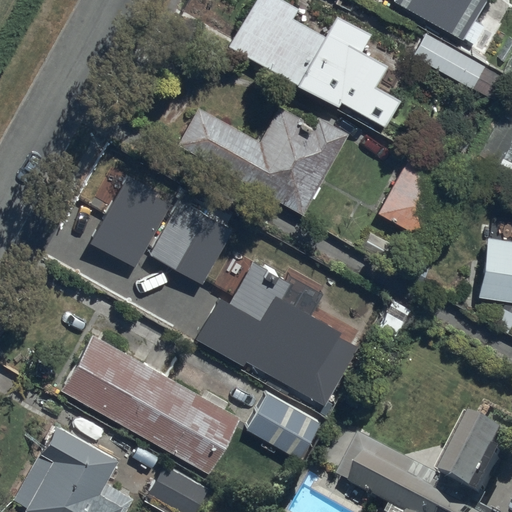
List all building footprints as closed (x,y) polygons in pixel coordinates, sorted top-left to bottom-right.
[(298,0),(253,0),(230,41),(339,101),(359,65),(352,61),(372,26),(341,9),(328,33),(294,14),(301,2),(298,0)] [(509,18),(474,0),(420,0),(416,9),(493,49),(509,18)] [(491,61),(434,32),(425,49),(482,78),(491,61)] [(313,122),(282,105),(263,139),(197,104),(177,141),(305,210),(348,132),(317,115),(313,122)] [(511,115),(492,147),(511,158),(511,115)] [(457,176),(415,154),(386,207),(428,229),(457,176)] [(174,203),(127,177),(90,242),(136,268),(174,203)] [(233,230),(180,201),(150,255),(202,284),(233,230)] [(485,293),(511,297),(511,239),(493,237),(485,293)] [(359,280),(321,259),(300,297),(337,319),(359,280)] [(229,302),(220,297),(196,340),(243,366),(246,362),(324,406),(357,347),(339,337),(341,333),(282,300),(292,283),(253,261),(229,302)] [(93,331),(64,382),(204,462),(233,412),(93,331)] [(321,423),(265,391),(245,425),(301,457),(321,423)] [(511,436),(480,419),(446,481),(365,436),(344,474),(413,511),(502,511),(480,499),(511,441),(511,436)] [(113,511),(124,493),(99,480),(113,453),(54,421),(16,490),(32,499),(30,503),(46,511),(113,511)] [(190,511),(205,486),(164,463),(148,490),(186,511),(190,511)]
